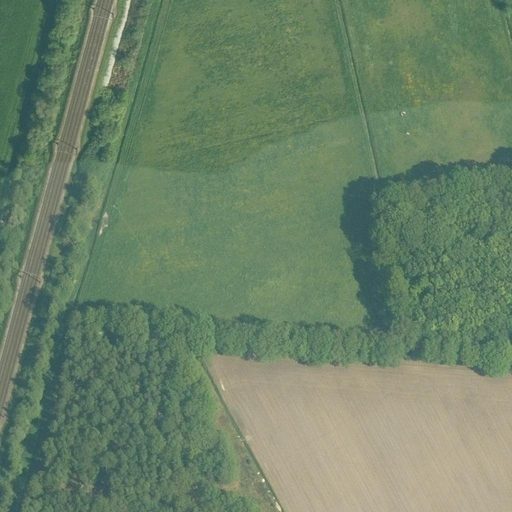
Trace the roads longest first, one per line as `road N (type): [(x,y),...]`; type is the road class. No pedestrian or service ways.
road 1 (track): [(166,0),(20,511)]
road 2 (track): [(0,173),(47,0)]
